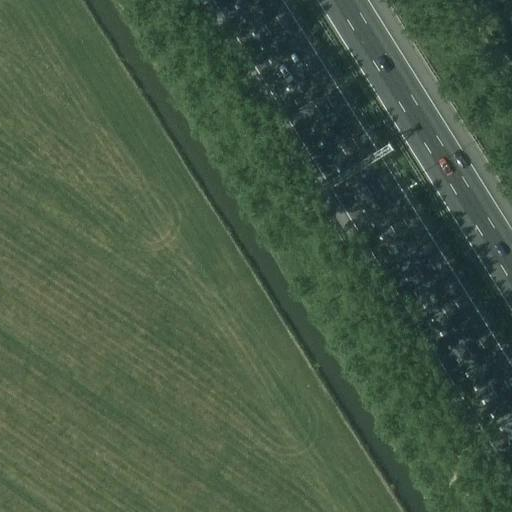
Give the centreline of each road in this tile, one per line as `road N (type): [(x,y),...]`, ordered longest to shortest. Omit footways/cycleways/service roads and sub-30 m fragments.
road 1 (motorway): [(257,0),(511,406)]
road 2 (motorway): [(511,271),(342,0)]
